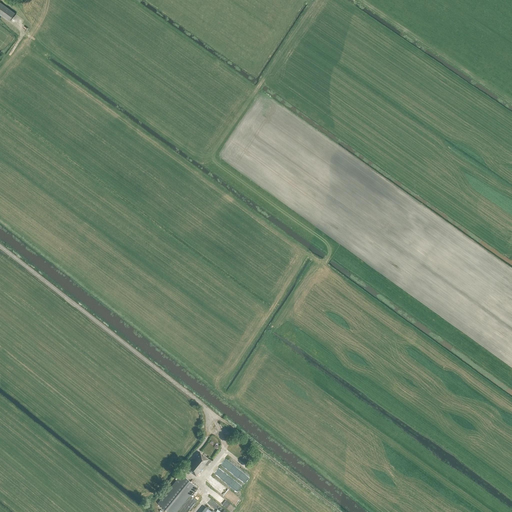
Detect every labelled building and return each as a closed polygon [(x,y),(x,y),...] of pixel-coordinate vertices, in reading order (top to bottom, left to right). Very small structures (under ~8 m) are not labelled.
[(0,15),(8,22),(14,13),(0,2),(0,15)] [(210,462),(209,460),(200,452),(196,457),(196,456),(186,468),(189,470),(196,476),(200,471),(202,473),(207,466),(210,462)] [(239,469),(234,475),(242,482),(248,476),(239,469)] [(188,511),(198,501),(190,495),(196,487),(181,474),(157,503),(168,511),(188,511)] [(224,486),(223,488),(226,490),(223,495),(232,500),(235,495),(226,489),(227,488),(224,486)] [(225,507),(231,511),(232,511),(235,508),(229,503),(225,507)]
